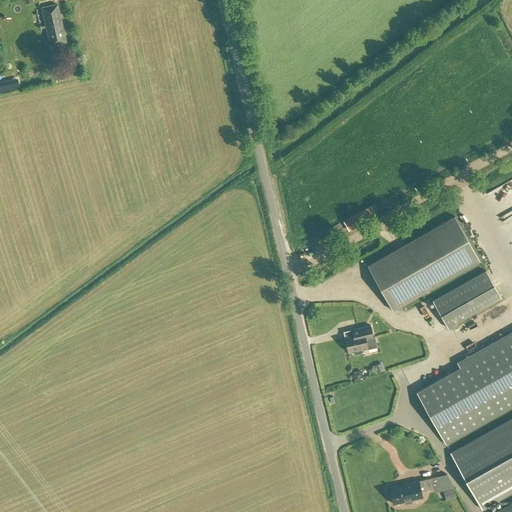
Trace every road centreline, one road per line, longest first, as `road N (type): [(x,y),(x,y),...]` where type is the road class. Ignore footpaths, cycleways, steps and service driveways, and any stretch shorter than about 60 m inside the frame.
road 1 (unclassified): [(222,0),(344,511)]
road 2 (track): [(263,176),(494,0)]
road 3 (track): [(287,272),(511,146)]
